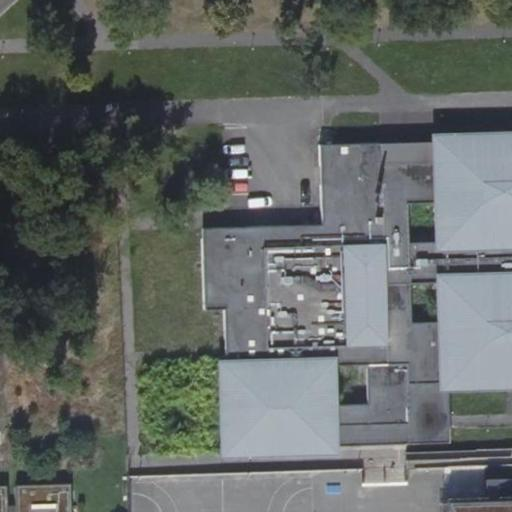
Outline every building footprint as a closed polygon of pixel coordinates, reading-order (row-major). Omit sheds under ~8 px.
[(431,139),(382,140),(382,141),(383,180),(424,178),(432,178),(442,178),(442,154),(511,151),(511,127),(435,130),(431,130),(431,139)] [(411,320),(411,281),(436,279),(436,274),(511,271),(511,242),(434,245),(434,240),(408,241),(408,201),(433,200),(432,178),(424,178),(383,180),(382,141),(381,141),(382,140),(320,142),(321,163),(341,163),(341,182),(321,182),(321,223),(240,225),(241,233),(232,233),(231,226),(210,226),(209,226),(209,236),(202,236),(204,308),(224,307),(225,356),(225,367),(229,367),(230,411),(247,411),(249,451),(339,448),(339,443),(338,422),(338,402),(337,361),(365,360),(408,360),(409,381),(417,381),(438,381),(437,320),(411,320)] [(511,151),(442,154),(442,178),(432,178),(433,200),(434,240),(434,245),(511,242),(511,151)] [(341,182),(341,163),(321,163),(321,182),(341,182)] [(511,271),(436,274),(436,279),(437,320),(438,381),(448,380),(448,384),(510,383),(511,382),(511,271)] [(410,421),(409,381),(408,360),(365,360),(367,401),(338,402),(338,422),(410,421)] [(410,421),(338,422),(339,443),(383,442),(450,440),(450,428),(448,384),(448,380),(438,381),(417,381),(409,381),(410,421)] [(72,511),(72,482),(16,484),(17,511),(72,511)] [(0,511),(8,511),(7,485),(0,485),(0,511)] [(511,511),(511,500),(446,502),(446,511),(511,511)]
